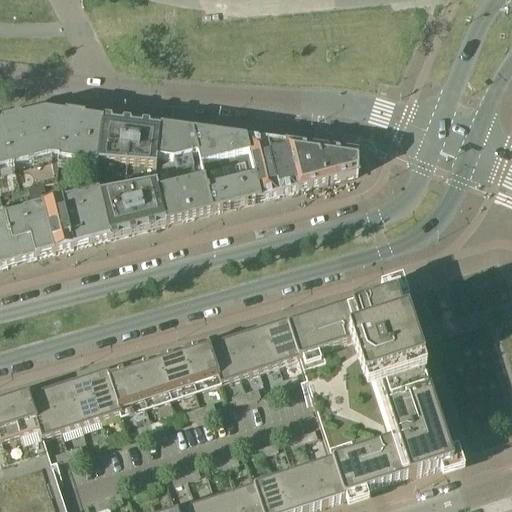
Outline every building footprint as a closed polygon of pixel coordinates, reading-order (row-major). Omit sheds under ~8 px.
[(407,11),(254,19),(255,49),(409,40),(407,11)] [(98,168),(105,124),(42,115),(38,116),(50,161),(60,161),(60,163),(98,168)] [(0,125),(0,173),(12,170),(50,161),(38,116),(0,125)] [(165,228),(154,181),(161,132),(105,124),(98,168),(95,188),(97,195),(109,243),(165,228)] [(161,132),(154,181),(157,194),(165,228),(190,222),(214,216),(194,137),(161,132)] [(247,144),(194,137),(214,216),(262,204),(247,144)] [(269,147),(247,144),(262,204),(282,199),(269,147)] [(290,150),(269,147),(282,199),(301,194),(290,150)] [(355,160),(290,150),(301,194),(356,180),(355,160)] [(0,197),(18,193),(12,170),(0,173),(0,197)] [(27,191),(32,211),(43,209),(40,195),(44,194),(42,187),(27,191)] [(109,243),(97,195),(78,200),(91,248),(109,243)] [(78,200),(61,204),(73,252),(91,248),(78,200)] [(61,204),(43,208),(56,257),(73,252),(61,204)] [(43,209),(32,211),(0,219),(0,270),(56,257),(43,208),(43,209)] [(394,295),(287,330),(286,330),(298,364),(297,364),(330,466),(331,466),(343,504),(386,490),(451,468),(394,295)] [(286,330),(287,330),(286,326),(266,333),(278,371),(297,364),(298,364),(286,330)] [(278,371),(266,333),(246,339),(258,377),(278,371)] [(258,377),(246,339),(226,345),(239,383),(258,377)] [(226,345),(208,351),(207,352),(219,388),(218,388),(218,390),(239,383),(226,345)] [(219,388),(207,352),(208,351),(207,348),(108,380),(107,380),(118,419),(118,421),(119,420),(169,404),(194,396),(218,388),(219,388)] [(107,380),(108,380),(106,376),(86,383),(100,425),(118,419),(107,380)] [(294,380),(283,384),(285,393),(297,389),(294,380)] [(100,425),(86,383),(67,389),(80,431),(100,425)] [(285,393),(283,384),(270,388),(273,397),(285,393)] [(80,431),(67,389),(47,396),(61,437),(80,431)] [(255,393),(243,397),(246,405),(258,402),(255,393)] [(47,396),(28,402),(38,436),(40,444),(42,443),(61,437),(47,396)] [(246,405),(243,397),(232,401),(234,409),(246,405)] [(38,436),(28,402),(27,398),(7,405),(19,443),(38,436)] [(0,448),(19,443),(7,405),(0,406),(0,448)] [(211,408),(199,412),(202,420),(214,416),(211,408)] [(202,420),(199,412),(187,416),(190,424),(202,420)] [(161,424),(149,428),(152,436),(164,432),(161,424)] [(152,436),(149,428),(137,432),(140,440),(152,436)] [(315,443),(312,435),(300,439),(303,447),(315,443)] [(64,511),(50,469),(42,443),(40,444),(38,436),(19,443),(0,448),(0,511),(64,511)] [(117,438),(105,442),(108,451),(120,447),(117,438)] [(303,447),(300,439),(288,443),(291,451),(303,447)] [(108,451),(105,442),(93,446),(96,455),(108,451)] [(276,456),(273,448),(262,452),(264,460),(276,456)] [(78,451),(66,455),(69,463),(81,459),(78,451)] [(264,460),(262,452),(250,456),(252,464),(264,460)] [(69,463),(66,455),(55,459),(57,467),(69,463)] [(237,469),(234,461),(222,465),(225,473),(237,469)] [(225,473),(222,465),(210,469),(213,477),(225,473)] [(331,466),(330,466),(311,472),(324,510),(343,504),(331,466)] [(317,511),(324,510),(311,472),(292,478),(302,511),(317,511)] [(198,482),(195,473),(183,477),(186,486),(198,482)] [(186,486),(183,477),(171,481),(174,490),(186,486)] [(302,511),(292,478),(272,485),(281,511),(302,511)] [(281,511),(272,485),(252,491),(259,511),(281,511)] [(159,494),(157,486),(145,490),(147,498),(159,494)] [(147,498),(145,490),(133,494),(135,502),(147,498)] [(259,511),(252,491),(233,498),(237,511),(259,511)] [(237,511),(233,498),(214,504),(216,511),(237,511)] [(120,507),(118,499),(106,503),(108,511),(120,507)] [(105,511),(108,511),(106,503),(94,507),(95,511),(105,511)]
